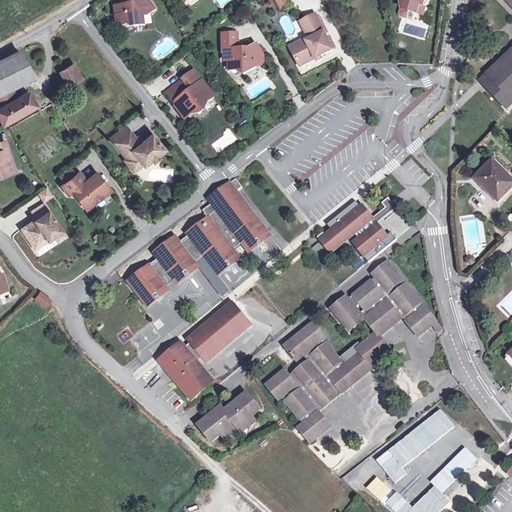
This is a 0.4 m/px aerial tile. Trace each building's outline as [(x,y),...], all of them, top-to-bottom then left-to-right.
[(117,22),(122,26),(133,24),(134,27),(145,26),(144,16),(148,16),(156,9),(148,0),(140,0),(134,5),(128,7),(127,5),(114,8),(117,22)] [(214,0),(221,9),(232,0),(214,0)] [(400,0),(402,8),(417,13),(419,4),(423,5),(424,0),(400,0)] [(492,80),(485,86),(507,109),(511,103),(511,0),(506,0),(511,6),(511,49),(487,74),(492,80)] [(423,5),(419,4),(417,13),(423,14),(425,6),(423,5)] [(315,13),(301,20),(309,36),(310,38),(307,40),(308,42),(293,50),(301,65),(316,57),(321,55),(333,48),(315,13)] [(238,33),(222,34),(223,53),(225,53),(225,61),(230,60),(230,71),(237,70),(245,74),(257,67),(256,59),(264,54),(257,44),(250,48),(239,49),(238,33)] [(309,36),(291,46),(293,50),(308,42),(307,40),(310,38),(309,36)] [(7,56),(0,59),(0,86),(7,83),(30,71),(18,50),(7,56)] [(80,59),(73,64),(81,76),(88,71),(80,59)] [(81,76),(73,64),(73,63),(59,71),(68,85),(81,77),(81,76)] [(194,72),(169,92),(181,107),(178,109),(186,120),(193,115),(198,114),(206,108),(208,102),(215,98),(194,72)] [(483,83),(485,86),(492,80),(487,74),(480,81),(483,83)] [(0,106),(16,97),(7,83),(0,86),(0,106)] [(16,97),(0,106),(0,121),(1,123),(35,104),(27,91),(16,97)] [(126,126),(110,138),(114,144),(130,132),(126,126)] [(135,139),(130,132),(114,144),(112,145),(124,161),(126,159),(131,165),(138,159),(143,165),(149,161),(153,162),(157,158),(158,154),(164,149),(152,134),(141,142),(140,144),(135,139)] [(0,172),(3,172),(4,174),(14,170),(4,139),(0,140),(0,172)] [(418,184),(427,178),(413,158),(404,164),(418,184)] [(126,159),(124,161),(128,167),(132,172),(133,173),(143,165),(138,159),(131,165),(126,159)] [(511,186),(511,179),(492,161),(475,179),(484,188),(485,187),(499,200),(511,186)] [(59,177),(63,183),(75,173),(71,168),(59,177)] [(63,183),(60,185),(67,194),(69,193),(81,209),(92,200),(94,202),(102,196),(97,189),(104,183),(96,172),(85,180),(78,171),(75,173),(63,183)] [(245,247),(266,230),(236,191),(242,187),(236,178),(230,182),(209,198),(212,203),(203,210),(209,218),(188,234),(189,235),(180,242),(176,237),(155,253),(159,258),(129,281),(145,302),(165,286),(167,288),(177,281),(175,278),(195,262),(197,262),(202,257),(205,255),(215,269),(237,253),(230,245),(239,238),(245,247)] [(110,190),(104,183),(97,189),(102,196),(110,190)] [(382,203),(386,208),(393,203),(388,197),(382,203)] [(356,242),(352,245),(361,256),(373,247),(379,254),(388,247),(382,239),(385,236),(377,225),(376,226),(374,225),(378,221),(375,217),(371,221),(369,219),(371,218),(362,207),(357,211),(355,208),(360,204),(356,200),(327,224),(333,231),(329,234),(339,246),(347,239),(346,238),(350,235),(356,242)] [(42,203),(31,210),(36,218),(22,227),(34,244),(45,237),(46,239),(53,235),(56,240),(64,235),(42,203)] [(393,203),(386,208),(375,217),(378,221),(396,207),(393,203)] [(364,205),(362,207),(371,218),(373,216),(364,205)] [(379,223),(377,225),(385,236),(388,234),(379,223)] [(34,244),(22,227),(20,228),(33,248),(46,239),(45,237),(34,244)] [(270,235),(266,230),(245,247),(249,252),(270,235)] [(317,237),(320,241),(325,237),(326,236),(323,232),(317,237)] [(325,237),(320,241),(329,252),(334,248),(325,237)] [(361,256),(352,245),(349,248),(358,259),(361,256)] [(240,258),(237,253),(215,269),(219,274),(240,258)] [(467,259),(467,265),(472,266),(477,263),(476,257),(471,256),(467,259)] [(229,292),(202,257),(197,262),(224,297),(229,292)] [(290,376),(285,369),(266,385),(279,400),(282,397),(304,423),(298,428),(311,443),(331,426),(319,411),(373,367),(371,365),(391,349),(380,336),(403,318),(418,336),(432,325),(438,332),(443,328),(388,261),(372,274),(375,277),(372,280),(371,280),(353,295),(353,296),(349,299),(346,296),(331,308),(350,331),(365,319),(376,333),(361,345),(358,342),(342,356),(342,357),(340,359),(326,343),(323,339),(326,337),(313,322),(284,346),(297,361),(304,355),(309,360),(294,373),(290,376)] [(199,268),(195,262),(175,278),(177,281),(179,283),(199,268)] [(167,288),(165,286),(145,302),(148,307),(169,291),(167,288)] [(40,292),(35,298),(45,306),(50,300),(40,292)] [(230,306),(221,314),(236,332),(238,334),(247,326),(230,306)] [(160,361),(192,398),(212,381),(200,367),(196,362),(204,356),(205,358),(236,332),(221,314),(189,340),(191,342),(184,348),(181,344),(160,361)] [(196,362),(200,367),(207,361),(205,358),(204,356),(196,362)] [(246,392),(225,410),(236,425),(238,428),(240,429),(250,421),(248,420),(260,409),(246,392)] [(226,433),(236,425),(225,410),(221,406),(198,424),(212,441),(225,431),(226,433)] [(252,424),(250,421),(240,429),(242,432),(252,424)] [(228,436),(238,428),(236,425),(226,433),(228,436)] [(379,467),(365,482),(396,510),(409,496),(379,467)] [(426,511),(413,499),(400,511),(426,511)]
